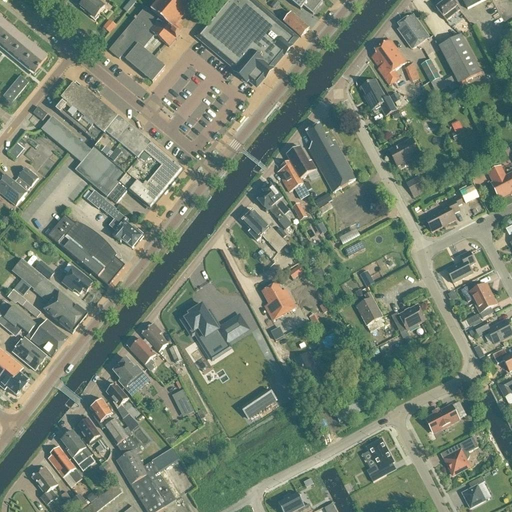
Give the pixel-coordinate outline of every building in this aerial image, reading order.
[(91,16),(90,16),(90,17),(96,23),(100,18),(99,17),(105,9),(94,0),(81,0),(85,3),(81,9),(91,16)] [(179,25),(186,16),(199,0),(164,0),(152,15),(147,10),(110,53),(120,62),(122,59),(153,85),(166,70),(144,51),(156,37),(170,49),(180,37),(179,35),(183,29),(179,25)] [(136,0),(135,0),(127,10),(130,13),(139,2),(136,0)] [(250,79),(259,87),(265,80),(266,81),(273,71),(284,57),(285,58),(292,49),(292,48),(297,41),(248,0),(230,0),(200,37),(239,70),(240,69),(251,78),(250,79)] [(286,0),(301,12),(304,9),(313,16),(323,5),(317,0),(286,0)] [(436,11),(441,16),(446,23),(461,13),(450,0),(449,1),(448,0),(444,3),(445,4),(436,11)] [(461,0),(468,11),(489,0),(461,0)] [(309,31),(292,16),(284,25),(302,40),(309,31)] [(413,52),(430,40),(413,16),(398,27),(400,30),(398,32),(413,52)] [(0,48),(34,76),(47,60),(0,21),(0,48)] [(114,30),(108,25),(104,30),(110,35),(114,30)] [(459,87),(481,76),(461,38),(439,49),(459,87)] [(406,65),(390,42),(376,53),(378,56),(372,60),(380,71),(378,72),(385,81),(406,65)] [(431,62),(422,67),(432,85),(441,80),(431,62)] [(417,65),(408,69),(414,83),(423,79),(417,65)] [(452,92),(459,87),(454,78),(443,84),(446,89),(449,88),(452,92)] [(11,107),(28,86),(19,79),(2,100),(11,107)] [(446,89),(443,84),(441,80),(432,85),(438,94),(446,89)] [(386,119),(397,113),(389,100),(386,102),(376,82),(362,90),(369,104),(368,105),(372,113),(380,108),(386,119)] [(63,106),(57,113),(97,147),(119,120),(76,85),(63,102),(65,104),(63,106)] [(400,103),(397,96),(392,99),(395,106),(400,103)] [(48,117),(39,110),(39,109),(34,116),(43,123),(48,117)] [(52,120),(42,133),(82,166),(75,173),(107,200),(120,185),(126,178),(94,150),(92,153),(52,120)] [(97,147),(94,150),(126,178),(145,155),(151,147),(119,120),(97,147)] [(455,125),(458,133),(466,130),(463,122),(455,125)] [(334,196),(357,182),(335,143),(333,144),(329,136),(326,137),(320,127),(307,135),(312,146),(309,152),(334,196)] [(398,169),(420,157),(412,141),(389,153),(398,169)] [(126,178),(120,185),(130,194),(151,211),(182,173),(151,147),(145,155),(126,178)] [(12,156),(18,162),(25,153),(19,148),(12,156)] [(301,181),(317,172),(311,163),(309,164),(300,149),(287,157),(301,181)] [(309,197),(303,187),(290,164),(281,169),(283,172),(278,175),(290,195),(295,192),(301,202),(309,197)] [(511,176),(505,180),(500,170),(490,176),(495,185),(492,187),(499,200),(511,193),(511,176)] [(0,193),(17,208),(27,195),(27,194),(31,189),(32,189),(39,181),(26,171),(19,179),(20,179),(15,185),(6,177),(3,181),(2,180),(0,181),(0,180),(0,193)] [(425,190),(419,180),(407,186),(412,196),(425,190)] [(313,192),(309,185),(304,187),(308,194),(313,192)] [(128,193),(120,186),(108,199),(116,207),(128,193)] [(273,216),(279,223),(278,224),(286,233),(292,228),(285,219),(289,214),(284,208),(284,207),(280,203),(283,200),(278,194),(277,195),(271,188),(263,194),(264,195),(257,201),(262,208),(261,209),(266,214),(269,212),(273,216)] [(84,199),(88,202),(93,196),(89,192),(84,199)] [(143,239),(125,224),(127,222),(115,212),(115,211),(106,203),(95,194),(93,196),(88,202),(88,203),(99,212),(100,210),(110,218),(115,222),(110,228),(116,234),(113,238),(121,244),(123,242),(125,244),(133,250),(136,246),(137,246),(143,239)] [(329,195),(315,203),(319,210),(333,202),(329,195)] [(460,213),(458,209),(463,206),(460,200),(454,203),(447,206),(449,209),(426,221),(432,234),(441,229),(441,230),(456,223),(453,217),(460,213)] [(333,210),(330,205),(320,211),(323,217),(333,210)] [(308,220),(303,211),(301,206),(294,210),(301,224),(308,220)] [(282,241),(275,234),(271,230),(270,231),(254,213),(243,224),(251,232),(249,234),(257,243),(262,239),(278,255),(287,247),(282,241)] [(108,289),(125,268),(115,259),(117,258),(112,251),(109,248),(106,244),(102,240),(98,237),(94,234),(90,231),(86,229),(82,226),(78,225),(76,226),(66,218),(49,238),(108,289)] [(328,233),(323,225),(315,229),(321,237),(328,233)] [(347,247),(364,238),(360,230),(343,240),(347,247)] [(279,231),(275,234),(282,241),(285,238),(279,231)] [(469,269),(476,266),(470,254),(460,259),(463,264),(447,273),(454,286),(473,276),(469,269)] [(60,294),(45,281),(21,262),(11,274),(20,282),(6,300),(15,308),(17,305),(36,321),(40,316),(22,301),(29,291),(49,307),(44,313),(72,336),(87,319),(59,296),(60,294)] [(55,275),(41,264),(35,270),(49,282),(55,275)] [(294,282),(304,275),(299,268),(289,276),(294,282)] [(73,293),(79,298),(82,293),(86,296),(94,286),(73,270),(61,286),(72,295),(73,293)] [(367,273),(360,277),(367,290),(374,286),(367,273)] [(277,286),(272,289),(263,294),(270,307),(266,309),(273,322),(296,310),(286,293),(282,295),(277,286)] [(475,306),(492,297),(487,287),(475,292),(472,287),(461,293),(464,298),(465,298),(468,305),(473,302),(475,306)] [(386,327),(370,296),(366,299),(368,303),(357,309),(367,328),(371,335),(386,327)] [(492,297),(475,306),(480,316),(497,307),(492,297)] [(0,318),(19,334),(21,332),(28,337),(25,340),(30,343),(30,342),(51,358),(50,359),(52,360),(67,340),(47,323),(39,332),(35,328),(12,309),(11,310),(3,304),(0,308),(0,318)] [(249,334),(240,320),(221,332),(212,318),(210,319),(203,308),(193,314),(194,316),(182,324),(191,337),(194,335),(206,355),(224,344),(226,348),(249,334)] [(407,333),(426,323),(418,308),(399,318),(398,315),(392,319),(401,336),(407,333)] [(478,317),(468,322),(470,328),(481,322),(478,317)] [(0,327),(15,340),(19,334),(0,318),(0,327)] [(485,324),(474,330),(479,338),(488,333),(495,347),(511,337),(511,335),(506,323),(489,332),(485,324)] [(161,353),(168,346),(160,337),(162,335),(154,326),(142,337),(161,357),(163,355),(161,353)] [(12,355),(16,358),(35,373),(46,359),(23,340),(12,355)] [(151,374),(155,370),(153,368),(155,366),(151,362),(156,358),(141,341),(130,352),(145,368),(151,374)] [(176,349),(170,352),(177,366),(182,364),(176,349)] [(504,363),(510,374),(511,373),(511,356),(508,359),(504,351),(493,357),(498,366),(504,363)] [(17,399),(28,384),(19,376),(23,371),(0,352),(0,389),(5,393),(7,390),(17,399)] [(306,387),(322,379),(316,366),(315,366),(309,355),(295,362),(302,375),(300,376),(306,387)] [(142,390),(139,387),(147,380),(137,368),(135,370),(127,361),(120,367),(121,368),(114,374),(121,382),(119,384),(125,390),(132,399),(142,390)] [(511,390),(511,380),(498,387),(505,399),(511,395),(511,393),(510,391),(511,390)] [(131,435),(139,428),(122,408),(129,402),(116,387),(107,395),(115,404),(114,405),(115,407),(131,435)] [(186,418),(197,413),(187,391),(176,396),(186,418)] [(270,392),(242,411),(248,421),(277,402),(270,392)] [(96,409),(106,424),(118,417),(107,401),(96,409)] [(451,409),(427,422),(434,435),(459,423),(451,409)] [(206,419),(202,412),(197,415),(201,422),(206,419)] [(105,453),(109,450),(88,421),(77,428),(90,446),(96,442),(105,453)] [(398,458),(386,433),(371,441),(380,460),(371,465),(377,477),(392,469),(388,463),(398,458)] [(92,458),(73,434),(73,435),(71,434),(67,436),(68,439),(62,443),(70,453),(68,454),(79,468),(92,458)] [(470,457),(469,455),(479,450),(473,440),(442,456),(453,478),(466,471),(463,465),(466,463),(467,462),(469,460),(469,458),(470,457)] [(76,486),(83,481),(59,450),(51,456),(53,458),(49,461),(64,480),(69,476),(76,486)] [(42,500),(48,508),(50,511),(56,511),(60,509),(55,502),(58,500),(52,493),(59,487),(53,480),(54,480),(46,469),(32,480),(46,497),(42,500)] [(477,482),(480,487),(485,484),(482,479),(477,482)] [(486,503),(478,488),(462,496),(471,511),(486,503)] [(74,506),(67,494),(61,498),(69,510),(74,506)] [(305,509),(298,495),(291,499),(290,497),(284,500),(285,502),(278,505),(281,511),(312,511),(309,507),(305,509)] [(80,511),(88,507),(80,497),(73,503),(79,511),(80,511)]
